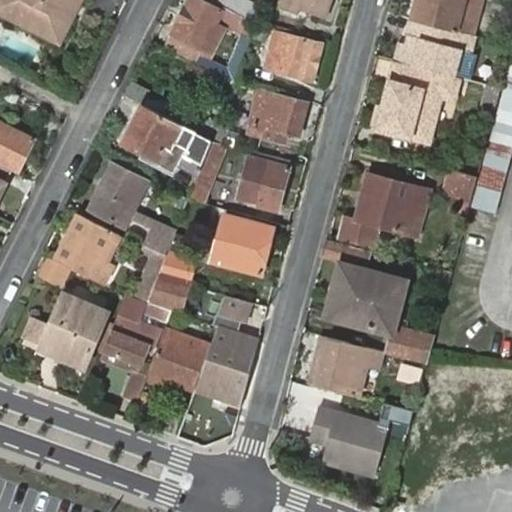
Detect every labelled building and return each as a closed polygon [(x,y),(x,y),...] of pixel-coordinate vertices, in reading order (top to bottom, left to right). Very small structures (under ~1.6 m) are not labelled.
[(0,0),(0,6),(56,35),(73,0),(0,0)] [(0,0),(0,13),(59,43),(81,0),(73,0),(56,35),(0,6),(0,0)] [(249,21),(250,19),(225,6),(223,11),(200,0),(190,0),(166,46),(194,61),(194,62),(234,83),(248,44),(239,40),(228,68),(211,58),(201,53),(218,21),(226,25),(227,24),(251,38),(251,37),(253,31),(252,30),(254,24),(249,21)] [(250,19),(252,21),(258,5),(247,0),(220,0),(219,3),(225,6),(250,19)] [(283,0),(282,5),(299,10),(302,1),(311,4),(309,8),(328,15),(332,0),(283,0)] [(477,36),(486,0),(419,0),(414,19),(477,36)] [(472,61),(479,37),(477,36),(414,19),(410,34),(412,36),(410,44),(403,42),(398,61),(450,75),(457,77),(458,77),(463,58),(472,61)] [(201,53),(211,58),(228,27),(226,25),(218,21),(201,53)] [(253,31),(251,37),(261,40),(266,29),(255,26),(253,31)] [(275,32),(266,67),(314,80),(323,44),(275,32)] [(456,101),(462,79),(458,77),(457,77),(450,75),(398,61),(385,106),(380,129),(431,143),(444,97),(456,101)] [(511,64),(474,207),(499,214),(511,163),(511,64)] [(308,102),(275,93),(260,89),(250,124),(257,126),(254,137),(280,144),(283,133),(299,137),(308,102)] [(182,125),(143,104),(123,141),(173,169),(178,159),(199,172),(203,162),(212,139),(182,125)] [(380,129),(385,106),(379,105),(373,127),(380,129)] [(212,139),(224,144),(229,130),(209,121),(206,126),(187,116),(182,125),(212,139)] [(0,162),(19,172),(35,140),(0,121),(0,118),(0,117),(0,162)] [(203,203),(226,144),(224,144),(212,139),(203,162),(199,172),(189,198),(203,203)] [(258,201),(257,204),(278,210),(290,167),(251,156),(240,196),(258,201)] [(113,164),(90,209),(127,228),(150,182),(113,164)] [(0,194),(6,182),(12,171),(0,165),(0,194)] [(473,200),(479,176),(454,169),(448,192),(473,200)] [(371,174),(358,219),(375,224),(409,233),(414,213),(427,216),(434,190),(371,174)] [(421,236),(427,216),(414,213),(409,233),(421,236)] [(120,235),(80,214),(58,257),(98,278),(101,272),(94,268),(110,239),(117,242),(120,235)] [(225,215),(213,261),(261,273),(273,228),(225,215)] [(375,224),(358,219),(351,217),(345,239),(369,246),(375,224)] [(170,248),(174,240),(152,230),(145,246),(155,250),(167,255),(170,248)] [(127,238),(120,235),(117,242),(123,245),(127,238)] [(94,268),(101,272),(117,242),(110,239),(94,268)] [(329,240),(325,256),(363,266),(367,250),(329,240)] [(160,271),(190,279),(195,264),(176,258),(178,251),(170,248),(167,255),(166,256),(160,271)] [(158,277),(160,271),(166,256),(154,251),(144,276),(157,281),(158,277)] [(49,279),(63,286),(71,271),(57,263),(49,279)] [(332,315),(393,331),(406,283),(345,267),(332,315)] [(157,281),(149,301),(156,304),(173,310),(175,311),(181,313),(189,284),(190,279),(160,271),(158,277),(157,281)] [(157,281),(144,276),(136,297),(147,300),(149,301),(157,281)] [(108,311),(62,292),(39,347),(85,367),(108,311)] [(105,349),(142,363),(149,344),(154,347),(161,330),(139,321),(147,300),(136,297),(126,294),(123,304),(105,349)] [(245,322),(251,301),(225,294),(218,314),(245,322)] [(245,322),(218,314),(214,325),(218,326),(219,328),(242,334),(245,322)] [(212,342),(218,327),(207,324),(202,338),(212,342)] [(257,349),(260,339),(219,328),(217,336),(214,344),(201,382),(244,397),(254,357),(257,349)] [(430,363),(432,357),(437,337),(400,328),(399,333),(393,331),(387,353),(430,363)] [(149,372),(195,389),(209,352),(163,334),(149,372)] [(383,369),(387,353),(325,337),(312,385),(362,397),(369,366),(383,369)] [(105,349),(101,358),(139,372),(142,363),(105,349)] [(404,366),(400,379),(420,385),(424,371),(404,366)] [(126,394),(139,399),(147,379),(134,374),(126,394)] [(199,390),(242,404),(244,397),(201,382),(199,390)] [(511,384),(505,384),(502,424),(440,420),(437,454),(511,459),(511,384)] [(397,429),(409,434),(416,411),(387,404),(383,417),(399,422),(397,429)] [(328,442),(323,460),(376,474),(389,428),(321,409),(313,438),(328,442)]
